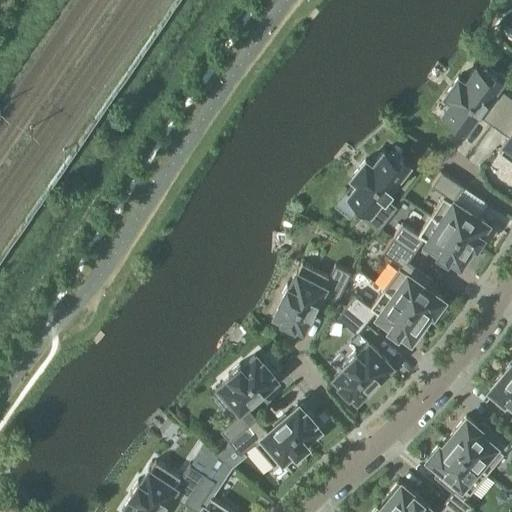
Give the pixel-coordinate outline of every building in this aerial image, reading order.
[(476,66),(465,81),(459,77),(446,94),(453,98),(443,111),(465,127),(476,112),(492,123),(511,96),(502,89),(501,90),(495,86),(501,77),(486,65),(482,70),(476,66)] [(505,141),(499,150),(511,159),(511,96),(492,123),(509,135),(504,141),(505,141)] [(348,193),(360,203),(355,209),(378,228),(397,205),(384,195),(391,186),(390,185),(408,162),(393,150),(389,154),(384,150),(372,164),(365,158),(351,175),(358,180),(348,193)] [(476,212),(465,205),(464,206),(453,199),(462,185),(440,170),(431,184),(444,193),(430,214),(476,244),(483,234),(480,232),(487,221),(475,214),(476,212)] [(418,233),(401,222),(393,236),(415,250),(424,237),(427,239),(425,241),(438,249),(437,250),(446,256),(447,255),(460,263),(461,261),(463,262),(475,244),(475,245),(476,244),(430,214),(418,233)] [(402,267),(387,285),(425,317),(430,310),(433,312),(443,298),(427,286),(433,279),(407,261),(415,250),(393,236),(382,249),(386,253),(402,267)] [(274,313),(282,317),(281,319),(293,325),(294,323),(302,327),(318,294),(335,302),(351,271),(334,262),(329,274),(301,261),(297,270),(296,270),(289,283),(286,282),(280,295),(282,297),(274,313)] [(425,317),(387,285),(370,306),(355,293),(346,304),(366,321),(375,310),(378,312),(377,313),(389,322),(388,323),(397,330),(398,329),(410,338),(412,335),(414,337),(423,325),(421,323),(425,317)] [(365,322),(345,305),(337,316),(357,332),(365,322)] [(368,341),(358,351),(355,349),(345,360),(347,362),(334,375),(340,381),(339,382),(353,397),(355,395),(356,397),(369,384),(370,386),(371,384),(370,383),(377,376),(378,377),(380,376),(378,374),(390,363),(368,341)] [(230,374),(219,384),(242,410),(220,429),(229,439),(256,416),(245,403),(275,376),(274,374),(276,373),(263,358),(261,359),(255,352),(241,364),(239,362),(228,372),(230,374)] [(502,372),(489,387),(502,397),(498,402),(511,413),(511,367),(508,365),(502,372)] [(256,416),(229,439),(240,452),(254,441),(274,464),(282,457),(294,448),(296,450),(307,440),(305,438),(319,426),(313,420),(315,418),(301,403),(300,404),(298,403),(267,429),(256,416)] [(454,430),(447,437),(486,469),(508,442),(511,445),(511,430),(504,439),(482,421),(478,425),(466,415),(453,430),(454,430)] [(439,443),(427,456),(442,469),(436,475),(453,489),(446,497),(463,511),(465,511),(473,503),(464,496),(486,469),(447,437),(441,445),(439,443)] [(156,511),(170,492),(183,501),(203,471),(189,462),(181,476),(155,459),(149,468),(149,467),(141,480),(138,478),(130,491),(132,493),(122,508),(128,511),(156,511)] [(203,471),(183,501),(195,509),(215,479),(203,471)] [(397,482),(382,500),(384,501),(397,511),(463,511),(446,497),(433,511),(432,511),(430,510),(432,508),(420,498),(421,497),(413,490),(412,491),(401,481),(399,483),(397,482)] [(195,511),(234,511),(235,511),(209,494),(203,503),(202,502),(195,511)] [(377,505),(371,511),(397,511),(384,501),(379,507),(377,505)]
